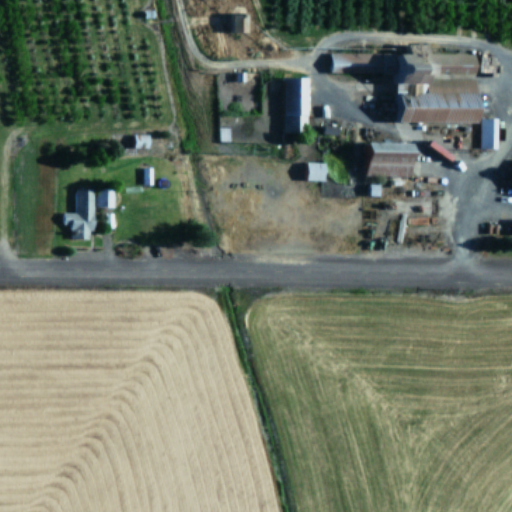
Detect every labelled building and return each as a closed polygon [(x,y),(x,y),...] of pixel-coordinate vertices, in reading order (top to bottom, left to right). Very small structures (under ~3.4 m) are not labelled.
[(238,32),(238,14),(223,14),(223,31),(238,32)] [(470,122),(470,76),(471,76),(470,54),(418,54),(418,44),(402,44),(402,53),(324,53),(324,73),(386,73),(386,122),(470,122)] [(277,133),(287,133),(287,127),(301,127),(300,77),(276,77),(277,133)] [(492,118),(476,117),(476,148),(491,149),(492,118)] [(144,148),(143,134),(128,134),(129,148),(144,148)] [(356,177),(401,176),(401,142),(356,142),(356,177)] [(317,181),(318,163),(300,162),(299,180),(317,181)] [(88,239),(89,188),(72,188),(71,213),(59,212),(59,224),(68,224),(68,239),(88,239)] [(110,189),(93,189),(93,207),(110,207),(110,189)]
